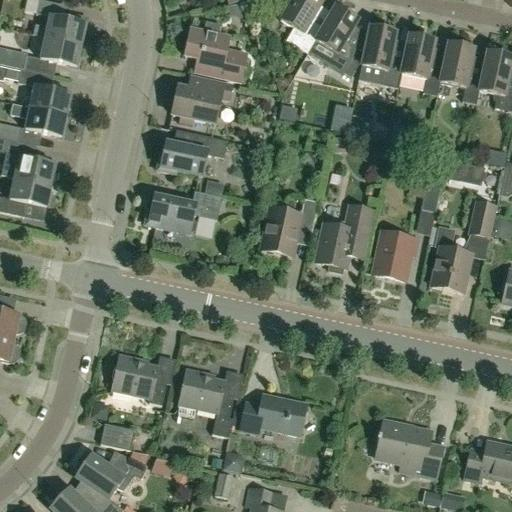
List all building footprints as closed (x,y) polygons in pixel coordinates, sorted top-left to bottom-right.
[(315,43),(322,30),(310,23),(323,2),(320,0),(293,0),(280,22),(293,30),(286,44),(307,56),(315,43)] [(45,18),(48,4),(39,2),(36,16),(45,18)] [(315,43),(327,51),(325,54),(326,60),(324,65),(342,76),(342,75),(350,79),(360,64),(352,59),(357,51),(345,44),(358,22),(335,9),(322,30),(315,43)] [(44,40),(81,48),(86,26),(84,26),(85,20),(75,17),(73,23),(49,18),(46,29),(35,27),(33,37),(44,40)] [(397,90),(400,77),(403,62),(390,59),(395,35),(369,29),(361,68),(382,73),(379,87),(397,90)] [(240,85),(246,57),(226,52),(229,40),(190,31),(184,59),(217,66),(214,80),(240,85)] [(439,85),(442,70),(429,68),(434,43),(408,37),(403,62),(400,77),(425,82),(422,96),(436,99),(439,85)] [(76,70),(81,48),(44,40),(39,62),(76,70)] [(475,107),(478,93),(481,79),(468,76),(473,51),(448,46),(442,70),(439,85),(464,90),(461,104),(475,107)] [(481,79),(478,93),(493,96),(492,101),(495,105),(494,111),(511,114),(511,85),(507,84),(511,61),(511,59),(487,54),(481,79)] [(20,71),(23,72),(26,58),(17,56),(14,70),(20,71)] [(23,72),(33,74),(36,60),(26,58),(23,72)] [(2,81),(17,84),(17,86),(30,88),(33,74),(23,72),(20,71),(20,73),(4,70),(2,81)] [(279,91),(289,87),(287,81),(281,78),(275,81),(279,91)] [(228,102),(231,89),(190,80),(187,92),(177,90),(171,117),(214,127),(220,100),(228,102)] [(29,110),(66,118),(70,96),(34,88),(29,110)] [(66,118),(29,110),(12,106),(10,117),(27,121),(24,132),(61,140),(66,118)] [(296,125),(298,115),(281,111),(278,121),(296,125)] [(20,130),(0,126),(0,140),(8,143),(17,145),(20,130)] [(427,135),(415,132),(412,148),(424,151),(427,135)] [(227,144),(177,133),(174,147),(165,145),(162,158),(159,157),(156,173),(177,177),(178,174),(201,179),(206,158),(223,161),(227,144)] [(33,162),(35,148),(17,145),(8,143),(0,177),(14,180),(14,181),(50,189),(55,167),(33,162)] [(446,181),(457,183),(461,166),(450,163),(446,181)] [(511,179),(511,177),(511,166),(505,165),(498,197),(499,198),(508,199),(511,196),(511,179)] [(430,239),(441,187),(411,180),(407,196),(423,198),(415,236),(430,239)] [(46,210),(50,189),(14,181),(9,201),(0,199),(0,214),(23,220),(26,206),(46,210)] [(216,223),(221,200),(194,194),(191,207),(154,199),(147,228),(189,237),(189,235),(194,233),(195,225),(192,222),(193,218),(216,223)] [(308,249),(318,205),(304,201),(300,217),(270,211),(261,253),(291,260),(294,246),(308,249)] [(469,238),(488,242),(489,242),(497,209),(474,204),(467,237),(469,238)] [(361,263),(362,255),(371,213),(354,209),(350,226),(340,224),(336,226),(335,229),(323,227),(315,265),(329,268),(328,274),(341,277),(343,271),(345,271),(347,260),(361,263)] [(499,217),(497,239),(511,240),(511,218),(499,217)] [(461,297),(470,256),(450,252),(454,237),(451,233),(439,230),(435,249),(440,251),(431,290),(461,297)] [(414,259),(418,242),(382,234),(373,277),(404,284),(410,258),(414,259)] [(511,273),(509,273),(502,305),(511,307),(511,273)] [(0,338),(12,342),(14,336),(17,336),(18,336),(20,335),(21,334),(22,333),(23,332),(24,331),(24,329),(25,328),(25,326),(24,324),(24,323),(23,322),(22,320),(20,319),(19,319),(18,318),(0,314),(0,338)] [(0,363),(8,365),(10,365),(12,365),(14,364),(16,362),(17,361),(17,360),(18,358),(18,357),(18,355),(18,353),(17,351),(16,350),(14,349),(13,348),(11,347),(12,342),(0,338),(0,363)] [(111,395),(148,402),(148,405),(161,408),(167,383),(155,380),(157,370),(140,366),(140,363),(119,358),(117,368),(113,371),(111,379),(114,383),(111,395)] [(228,441),(231,429),(231,426),(228,421),(234,397),(222,395),(224,385),(206,381),(207,377),(186,373),(178,408),(179,408),(177,416),(193,419),(195,411),(216,416),(210,444),(218,446),(220,439),(228,441)] [(299,439),(306,407),(262,398),(260,409),(245,405),(239,433),(259,437),(260,431),(299,439)] [(428,447),(430,437),(403,431),(404,428),(383,423),(380,438),(377,438),(376,442),(379,443),(375,459),(401,465),(399,474),(435,482),(442,450),(428,447)] [(129,453),(134,433),(104,426),(100,447),(129,453)] [(511,484),(511,447),(487,442),(484,457),(470,454),(463,483),(479,487),(481,478),(511,484)] [(75,480),(97,495),(108,502),(116,491),(123,494),(133,479),(141,482),(147,469),(120,456),(113,470),(112,473),(90,458),(75,480)] [(154,477),(177,478),(177,456),(154,456),(154,477)] [(228,502),(233,478),(218,475),(213,498),(228,502)] [(108,502),(97,495),(89,507),(87,509),(68,491),(50,511),(51,511),(122,511),(108,502)] [(267,511),(270,496),(249,491),(245,508),(251,509),(250,511),(267,511)]
